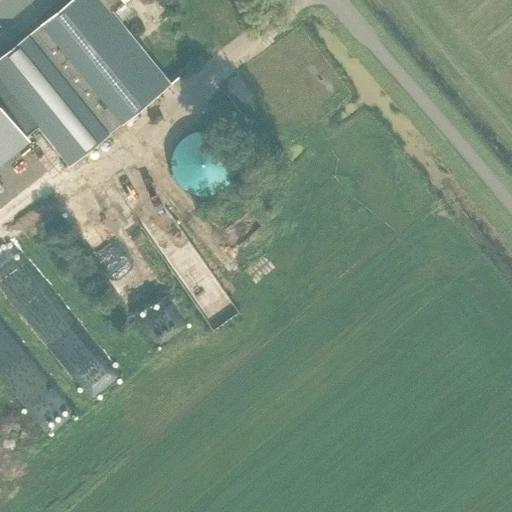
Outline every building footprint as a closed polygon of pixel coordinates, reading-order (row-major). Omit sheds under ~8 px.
[(0,0),(0,20),(3,24),(31,0),(0,0)] [(124,2),(126,0),(71,0),(33,31),(113,129),(169,83),(110,11),(123,1),(124,2)] [(0,58),(0,89),(3,94),(12,104),(17,100),(40,129),(69,164),(113,129),(33,31),(0,58)] [(12,104),(3,94),(0,89),(0,162),(40,129),(17,100),(12,104)] [(172,153),(171,163),(172,173),(177,183),(184,190),(193,194),(203,196),(213,194),(222,190),(229,182),(234,173),(235,163),(234,153),(229,144),(222,137),(213,133),(203,131),(193,133),(184,137),(177,144),(172,153)] [(237,309),(177,205),(150,220),(210,325),(237,309)] [(0,370),(17,398),(48,379),(19,331),(0,341),(0,370)]
